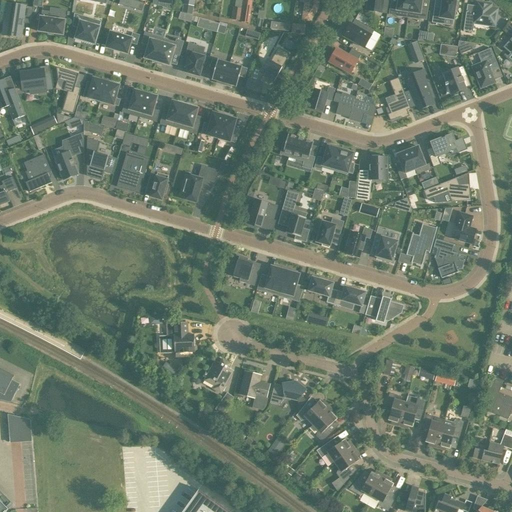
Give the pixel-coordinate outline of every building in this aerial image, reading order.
[(144,3),(133,0),(119,0),(118,4),(142,11),(144,3)] [(240,20),(240,22),(249,23),(252,1),(245,0),(243,0),(242,8),(233,7),(231,19),(240,20)] [(307,0),(306,0),(305,0),(304,13),(311,14),(312,15),(316,7),(317,2),(316,2),(316,0),(307,0)] [(367,0),(366,11),(387,14),(388,0),(367,0)] [(390,3),(388,15),(395,16),(395,17),(408,18),(410,0),(398,0),(398,4),(390,3)] [(410,0),(408,18),(419,20),(419,19),(426,20),(428,8),(421,7),(422,0),(410,0)] [(434,6),(432,22),(439,23),(440,17),(453,19),(454,11),(456,11),(458,1),(456,1),(456,0),(441,0),(441,7),(434,6)] [(467,5),(463,31),(473,32),(474,24),(496,27),(499,8),(492,7),(493,3),(476,1),(475,6),(467,5)] [(146,23),(152,4),(147,2),(141,22),(146,23)] [(6,14),(3,33),(21,36),(23,23),(31,24),(33,7),(25,6),(24,12),(11,10),(10,15),(6,14)] [(40,17),(38,32),(63,35),(65,20),(49,18),(50,12),(42,10),(41,17),(40,17)] [(192,22),(194,15),(181,12),(180,18),(192,22)] [(74,14),(72,26),(78,28),(75,39),(82,40),(94,44),(99,27),(81,21),(83,16),(74,14)] [(207,30),(216,33),(219,24),(199,18),(197,27),(207,30)] [(350,23),(342,37),(364,49),(364,48),(373,32),(374,31),(355,20),(352,24),(350,23)] [(511,24),(510,22),(503,31),(507,35),(511,29),(511,24)] [(279,23),(278,30),(288,31),(289,24),(279,23)] [(248,29),(246,35),(259,40),(261,33),(248,29)] [(110,32),(106,48),(114,50),(113,50),(120,52),(120,51),(127,54),(130,43),(136,45),(139,35),(132,33),(131,38),(110,32)] [(145,32),(141,44),(148,46),(145,56),(144,58),(152,60),(152,61),(157,62),(163,39),(152,35),(152,34),(145,32)] [(511,37),(511,38),(503,47),(509,54),(510,54),(511,51),(511,37)] [(163,39),(157,62),(162,64),(162,63),(169,65),(170,64),(173,53),(180,55),(183,42),(176,39),(175,42),(163,39)] [(184,57),(184,58),(188,59),(186,67),(188,68),(187,73),(199,76),(201,68),(203,69),(205,63),(203,63),(206,53),(203,52),(194,50),(196,45),(188,43),(184,57)] [(441,54),(458,57),(459,46),(442,43),(441,54)] [(259,81),(260,82),(263,83),(260,94),(266,95),(274,82),(289,54),(278,48),(275,54),(271,61),(267,59),(261,69),(265,71),(263,75),(261,79),(259,81)] [(336,48),(328,62),(350,75),(361,55),(352,49),(349,55),(336,48)] [(481,63),(472,67),(481,88),(495,83),(494,80),(489,67),(497,64),(491,48),(478,54),(481,63)] [(421,54),(414,57),(416,63),(424,60),(421,54)] [(212,58),(209,68),(215,69),(212,80),(217,81),(216,83),(223,85),(230,64),(212,58)] [(230,64),(223,85),(230,87),(231,85),(236,87),(239,76),(244,78),(247,69),(230,64)] [(463,66),(443,74),(446,82),(444,82),(446,94),(445,94),(446,95),(451,93),(452,97),(460,94),(459,91),(466,89),(465,87),(461,77),(466,76),(463,66)] [(78,74),(56,67),(57,80),(66,82),(64,90),(68,92),(62,111),(73,114),(81,88),(75,86),(78,74)] [(44,70),(20,73),(22,90),(29,90),(30,89),(37,88),(38,93),(46,92),(47,92),(44,70)] [(418,78),(407,82),(408,85),(418,110),(434,104),(425,82),(428,81),(424,70),(421,71),(416,73),(418,78)] [(85,89),(83,96),(100,101),(105,82),(93,78),(89,91),(85,89)] [(397,100),(387,104),(388,107),(391,113),(388,114),(387,114),(390,121),(401,117),(402,119),(409,116),(407,110),(411,109),(398,78),(389,81),(394,95),(397,100)] [(4,79),(0,80),(0,109),(8,107),(13,120),(20,118),(25,115),(15,88),(9,91),(4,79)] [(105,82),(100,101),(118,106),(120,100),(115,98),(118,86),(117,85),(118,84),(111,82),(111,83),(105,82)] [(367,82),(363,88),(369,91),(372,85),(367,82)] [(314,90),(308,108),(322,112),(325,99),(332,101),(336,89),(329,87),(327,94),(314,90)] [(125,101),(122,112),(138,117),(146,93),(134,89),(130,102),(125,101)] [(146,93),(138,117),(156,122),(160,111),(153,109),(157,96),(146,93)] [(336,94),(333,102),(339,104),(336,115),(349,118),(348,120),(349,120),(355,98),(342,94),(341,96),(336,94)] [(355,98),(349,120),(361,124),(364,115),(368,116),(373,117),(374,117),(376,110),(375,106),(355,100),(356,98),(355,98)] [(163,108),(159,124),(165,126),(166,125),(177,129),(185,104),(178,102),(178,103),(172,101),(169,110),(163,108)] [(185,104),(177,129),(189,132),(189,133),(196,135),(200,119),(195,118),(198,108),(192,107),(192,106),(185,104)] [(203,123),(200,133),(217,138),(224,114),(218,112),(217,114),(212,112),(208,124),(203,123)] [(224,114),(217,138),(235,143),(238,133),(232,131),(233,128),(236,119),(231,118),(231,116),(224,114)] [(54,118),(36,126),(39,132),(57,124),(54,118)] [(84,125),(84,122),(84,121),(74,118),(78,127),(84,125)] [(111,118),(108,127),(114,129),(117,120),(111,118)] [(88,128),(87,132),(101,136),(104,127),(89,123),(88,128)] [(35,135),(40,149),(46,147),(41,133),(35,135)] [(285,136),(279,155),(288,157),(303,162),(302,165),(303,165),(302,167),(307,169),(307,172),(310,173),(311,173),(315,157),(309,156),(303,154),(307,140),(288,134),(287,137),(285,136)] [(133,135),(131,143),(147,148),(149,140),(133,135)] [(432,148),(426,150),(433,168),(441,165),(438,157),(451,152),(452,154),(465,149),(461,140),(455,143),(452,135),(441,139),(441,138),(429,142),(432,148)] [(63,154),(55,158),(63,180),(78,174),(74,166),(76,165),(73,159),(72,160),(71,157),(77,155),(77,136),(63,141),(63,154)] [(87,138),(87,165),(94,167),(91,178),(101,181),(104,170),(108,156),(97,153),(100,142),(87,138)] [(202,151),(206,141),(199,139),(196,149),(202,151)] [(317,157),(314,169),(321,171),(322,169),(335,172),(341,150),(336,148),(335,148),(328,146),(324,159),(317,157)] [(418,146),(407,150),(415,169),(425,165),(418,146)] [(341,150),(335,172),(347,176),(348,173),(353,175),(354,169),(353,169),(354,164),(350,163),(353,153),(345,151),(341,150)] [(402,167),(396,169),(401,180),(407,178),(405,173),(415,169),(407,150),(397,155),(402,167)] [(121,170),(118,183),(123,184),(123,186),(122,188),(133,192),(136,182),(142,184),(144,176),(145,175),(149,159),(140,157),(126,153),(122,167),(121,170)] [(26,162),(24,163),(27,171),(30,170),(34,179),(29,181),(25,183),(30,192),(52,183),(49,177),(48,173),(50,172),(51,172),(49,167),(44,155),(26,162)] [(372,157),(368,157),(369,171),(369,181),(372,181),(388,180),(388,157),(380,157),(380,155),(372,155),(372,157)] [(3,169),(3,171),(5,174),(14,171),(11,165),(3,169)] [(455,168),(457,173),(468,170),(467,165),(455,168)] [(182,194),(182,197),(185,198),(185,199),(196,202),(200,188),(203,178),(214,182),(221,171),(201,166),(198,178),(192,176),(191,177),(188,176),(182,194)] [(151,193),(150,196),(150,197),(162,200),(169,176),(157,172),(156,177),(150,176),(145,192),(151,193)] [(3,185),(0,186),(0,206),(9,202),(8,201),(10,200),(7,193),(17,188),(12,177),(2,182),(3,185)] [(285,183),(286,182),(270,178),(268,185),(274,186),(284,189),(285,183)] [(456,178),(423,191),(424,193),(427,200),(433,198),(447,192),(451,202),(470,201),(469,184),(459,184),(456,178)] [(330,191),(332,185),(318,182),(314,198),(323,200),(326,190),(330,191)] [(350,182),(348,198),(355,199),(357,183),(350,182)] [(358,186),(357,199),(367,200),(369,188),(358,186)] [(282,209),(281,212),(292,215),(288,227),(287,232),(286,232),(285,233),(295,236),(294,239),(306,243),(309,230),(302,228),(307,213),(294,209),(298,194),(287,191),(282,209)] [(394,202),(398,212),(412,207),(409,197),(394,202)] [(347,217),(352,200),(344,198),(339,214),(347,217)] [(247,224),(248,224),(248,223),(254,225),(258,226),(261,217),(274,220),(278,206),(262,201),(262,202),(255,200),(255,199),(254,199),(255,199),(253,207),(251,206),(248,215),(250,215),(248,224),(247,224)] [(363,203),(362,211),(379,214),(381,206),(363,203)] [(469,228),(472,217),(460,213),(457,224),(456,224),(451,238),(472,244),(476,230),(469,228)] [(322,222),(316,242),(322,244),(321,246),(329,249),(330,243),(333,233),(340,234),(343,222),(332,218),(330,224),(322,222)] [(412,234),(406,255),(413,257),(411,262),(422,266),(426,251),(430,252),(437,228),(422,224),(419,236),(412,234)] [(346,246),(344,253),(346,253),(346,255),(352,257),(353,255),(359,257),(361,251),(362,251),(364,243),(365,238),(369,239),(372,230),(364,228),(362,235),(350,232),(349,238),(348,238),(345,246),(346,246)] [(378,228),(371,250),(377,252),(376,256),(377,257),(383,259),(382,260),(390,263),(391,261),(392,261),(398,241),(382,237),(384,230),(378,228)] [(436,239),(433,248),(437,249),(440,250),(438,258),(444,259),(442,267),(438,269),(441,278),(458,273),(457,271),(462,269),(464,262),(466,256),(452,252),(454,245),(436,239)] [(239,256),(233,277),(240,279),(239,282),(254,286),(261,264),(253,262),(252,264),(247,263),(249,259),(239,256)] [(261,274),(256,290),(278,296),(286,268),(274,264),(273,267),(270,266),(267,276),(261,274)] [(286,268),(278,296),(299,302),(303,286),(297,285),(300,274),(297,273),(297,271),(286,268)] [(312,277),(308,292),(328,298),(326,302),(333,304),(337,291),(332,289),(333,283),(312,277)] [(337,291),(333,304),(340,306),(342,302),(361,307),(366,293),(345,287),(343,292),(337,291)] [(371,296),(365,315),(377,318),(376,322),(384,324),(385,321),(388,322),(401,313),(403,306),(390,302),(391,300),(383,298),(382,300),(371,296)] [(252,311),(259,312),(262,301),(255,299),(252,311)] [(149,314),(149,323),(163,323),(163,314),(149,314)] [(328,325),(329,320),(308,316),(307,322),(328,325)] [(194,335),(188,335),(188,322),(167,323),(167,337),(174,336),(175,353),(195,352),(195,351),(196,350),(197,349),(197,346),(196,345),(194,344),(194,335)] [(354,326),(354,333),(368,334),(369,327),(354,326)] [(224,361),(223,362),(222,362),(221,363),(221,364),(215,361),(207,376),(217,382),(213,389),(221,394),(234,371),(228,368),(229,367),(229,366),(229,365),(229,364),(228,363),(227,362),(226,361),(225,361),(224,361)] [(166,362),(160,370),(173,380),(178,370),(166,362)] [(406,365),(403,374),(411,377),(414,367),(406,365)] [(426,370),(424,379),(432,381),(435,372),(426,370)] [(0,399),(11,402),(13,397),(20,384),(12,380),(13,378),(0,371),(0,399)] [(268,398),(266,398),(269,385),(259,382),(261,376),(245,372),(240,394),(255,398),(253,408),(263,410),(266,406),(268,398)] [(437,372),(435,381),(454,387),(457,377),(437,372)] [(482,409),(507,420),(511,408),(511,397),(498,392),(503,381),(494,377),(482,409)] [(281,385),(275,384),(270,403),(279,406),(285,398),(298,401),(297,410),(306,400),(302,397),(307,390),(296,381),(282,384),(282,385),(281,385)] [(227,392),(215,409),(222,414),(234,397),(227,392)] [(391,424),(400,426),(406,403),(400,402),(402,397),(390,393),(386,406),(392,408),(388,420),(392,421),(391,424)] [(414,406),(406,403),(400,426),(408,428),(409,426),(412,427),(414,420),(420,421),(426,401),(416,398),(414,406)] [(307,419),(313,425),(330,408),(324,402),(322,403),(320,401),(310,411),(305,405),(296,416),(301,421),(306,420),(307,419)] [(469,417),(471,407),(465,405),(463,416),(469,417)] [(330,408),(313,425),(318,430),(318,431),(316,436),(321,441),(325,439),(331,433),(327,429),(337,419),(334,416),(336,415),(330,408)] [(21,442),(32,442),(31,429),(30,419),(21,417),(12,415),(7,414),(7,416),(9,439),(9,443),(11,443),(21,442)] [(428,445),(437,448),(443,425),(444,420),(427,415),(425,423),(430,424),(425,442),(429,443),(428,445)] [(443,425),(437,448),(445,450),(446,448),(449,449),(453,437),(459,438),(463,422),(456,420),(452,423),(451,427),(443,425)] [(240,431),(236,438),(242,442),(246,437),(247,435),(249,427),(242,425),(240,431)] [(481,460),(499,465),(503,447),(511,450),(511,448),(511,437),(504,434),(500,445),(490,443),(487,451),(474,448),(472,458),(481,460)] [(253,441),(246,437),(242,442),(249,447),(253,441)] [(330,455),(335,462),(354,448),(349,441),(347,442),(345,440),(333,448),(329,442),(317,451),(322,458),(324,456),(329,456),(330,455)] [(274,457),(280,450),(272,444),(267,451),(274,457)] [(354,448),(335,462),(339,469),(338,470),(336,474),(339,477),(331,483),(337,491),(344,484),(350,478),(344,470),(359,460),(357,457),(359,456),(354,448)] [(365,492),(372,496),(384,476),(376,471),(374,473),(372,472),(365,484),(358,480),(349,489),(360,496),(364,493),(365,492)] [(384,476),(372,496),(379,500),(378,502),(379,506),(388,511),(395,499),(389,496),(391,494),(389,492),(393,484),(390,482),(391,480),(384,476)] [(405,509),(405,511),(407,511),(411,511),(413,510),(425,510),(425,493),(418,491),(419,488),(412,486),(409,496),(402,493),(397,509),(405,509)] [(229,511),(197,488),(179,511),(229,511)] [(468,511),(462,509),(464,504),(451,499),(452,497),(444,494),(441,502),(438,501),(433,511),(468,511)]
